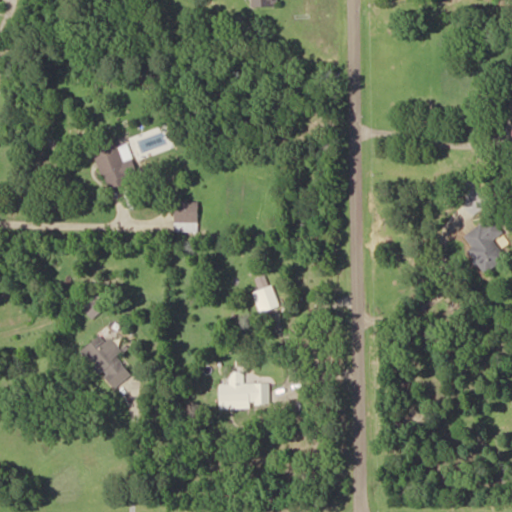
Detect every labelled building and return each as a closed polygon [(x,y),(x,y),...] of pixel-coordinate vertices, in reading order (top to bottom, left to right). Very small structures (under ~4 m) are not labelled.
[(95,146),(108,191),(141,181),(135,159),(124,162),(118,140),(95,146)] [(176,232),(199,232),(199,202),(176,202),(176,232)] [(466,237),(489,272),(509,259),(501,247),(506,244),(502,238),(505,235),(494,219),(466,237)] [(254,293),(262,313),(281,305),(273,285),(254,293)] [(94,319),(109,307),(102,297),(87,309),(94,319)] [(113,390),(133,376),(119,356),(124,353),(113,338),(106,343),(102,337),(84,350),(113,390)] [(222,384),(222,408),(271,407),(271,383),(245,383),(245,372),(231,372),(231,384),(222,384)]
